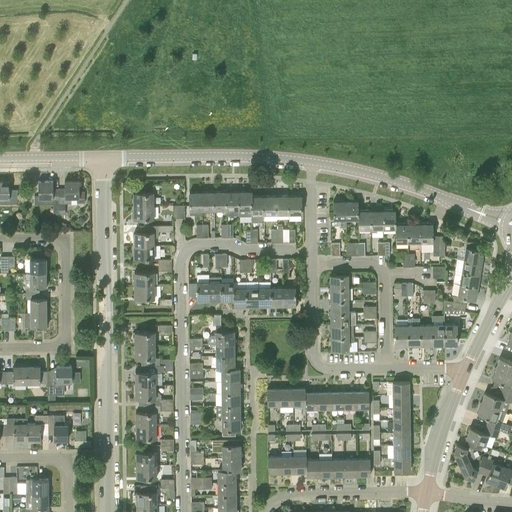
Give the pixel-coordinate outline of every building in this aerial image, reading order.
[(0,198),(9,199),(9,181),(0,180),(0,198)] [(53,180),(38,181),(38,198),(53,198),(53,201),(58,200),(58,188),(53,188),(53,180)] [(64,188),(58,188),(58,200),(59,200),(59,214),(60,214),(64,214),(65,214),(65,203),(71,203),(71,198),(77,198),(77,203),(85,203),(84,191),(79,191),(79,180),(64,180),(64,188)] [(202,191),(189,192),(189,210),(202,210),(202,191)] [(202,191),(202,210),(213,210),(213,191),(202,191)] [(226,191),(213,191),(213,210),(226,210),(226,191)] [(239,191),(226,191),(226,210),(226,215),(239,215),(239,210),(239,191)] [(251,191),(239,191),(239,210),(239,215),(239,216),(251,216),(251,214),(252,214),(251,196),(251,191)] [(153,192),(133,192),(133,206),(153,205),(153,192)] [(288,195),(276,196),(276,214),(288,213),(288,195)] [(301,195),(288,195),(288,213),(301,213),(301,195)] [(263,196),(251,196),(252,214),(264,214),(263,196)] [(276,196),(263,196),(264,214),(276,214),(276,196)] [(333,216),(330,216),(330,219),(339,219),(339,227),(345,227),(345,219),(346,219),(346,201),(333,201),(333,216)] [(358,201),(346,201),(346,219),(358,219),(358,211),(358,201)] [(153,205),(133,206),(133,218),(153,218),(153,205)] [(358,219),(358,229),(371,229),(371,210),(358,211),(358,219)] [(383,210),(371,210),(371,229),(371,232),(376,232),(376,229),(383,229),(383,210)] [(395,210),(383,210),(383,229),(395,229),(395,224),(395,210)] [(61,221),(58,227),(64,230),(67,224),(61,221)] [(420,223),(408,224),(408,242),(420,242),(420,223)] [(420,242),(420,249),(433,249),(433,256),(438,255),(438,236),(433,236),(433,223),(420,223),(420,242)] [(395,229),(396,242),(408,242),(408,224),(395,224),(395,229)] [(141,232),(133,232),(134,245),(154,245),(154,237),(157,237),(158,235),(158,232),(158,231),(173,231),(173,225),(141,225),(141,232)] [(278,229),(276,229),(276,242),(288,242),(288,229),(283,229),(283,225),(278,225),(278,229)] [(466,247),(463,260),(481,263),(483,250),(477,249),(478,243),(467,241),(466,247)] [(339,242),(330,242),(330,244),(330,255),(340,255),(339,242)] [(358,242),(346,242),(346,255),(359,255),(358,242)] [(154,245),(134,245),(134,258),(154,258),(154,245)] [(46,258),(30,258),(30,272),(46,272),(46,258)] [(463,260),(462,272),(479,275),(481,263),(463,260)] [(25,280),(25,287),(26,287),(26,292),(39,292),(39,287),(46,286),(46,272),(30,272),(30,280),(25,280)] [(154,272),(134,272),(134,285),(154,284),(154,272)] [(462,272),(459,284),(477,287),(479,275),(462,272)] [(348,275),(330,275),(330,288),(348,287),(348,275)] [(220,276),(208,277),(209,282),(209,300),(221,300),(221,282),(221,276),(220,276)] [(233,281),(221,282),(221,300),(233,300),(233,288),(233,281)] [(259,287),(257,287),(258,306),(270,305),(270,287),(270,281),(259,281),(259,287)] [(188,282),(188,294),(196,294),(197,300),(209,300),(209,282),(196,282),(188,282)] [(154,284),(134,285),(134,298),(154,298),(154,284)] [(454,295),(452,301),(466,304),(467,298),(475,299),(477,287),(459,284),(458,296),(454,295)] [(257,287),(245,288),(245,306),(258,306),(257,287)] [(282,287),(270,287),(270,305),(283,305),(282,287)] [(295,287),(282,287),(283,305),(296,305),(295,287)] [(348,287),(330,288),(330,300),(348,300),(348,287)] [(233,288),(233,300),(233,306),(245,306),(245,288),(233,288)] [(39,292),(26,292),(26,299),(30,298),(30,312),(46,312),(46,298),(39,298),(39,292)] [(348,300),(330,300),(330,312),(348,312),(348,300)] [(444,300),(444,313),(465,313),(465,310),(466,304),(452,301),(444,300)] [(30,312),(24,312),(24,327),(30,327),(47,327),(46,312),(30,312)] [(348,312),(330,312),(330,324),(353,324),(355,324),(355,312),(348,312)] [(412,318),(407,318),(407,321),(407,324),(408,345),(419,344),(419,324),(412,324),(412,318)] [(444,319),(432,319),(432,324),(432,344),(444,344),(444,324),(444,319)] [(353,324),(330,324),(330,336),(353,336),(353,324)] [(395,325),(395,345),(408,345),(407,324),(395,325)] [(432,324),(419,324),(419,344),(432,344),(432,324)] [(456,324),(444,324),(444,344),(457,344),(456,324)] [(211,335),(208,338),(208,343),(216,343),(234,343),(234,331),(228,331),(228,325),(216,325),(216,335),(211,335)] [(155,332),(134,332),(135,345),(155,345),(155,332)] [(353,336),(330,336),(331,349),(349,349),(349,342),(354,342),(354,336),(353,336)] [(234,343),(216,343),(216,356),(234,355),(234,343)] [(155,345),(135,345),(135,358),(141,358),(141,365),(146,365),(172,364),(172,358),(160,359),(160,357),(155,357),(155,345)] [(234,355),(216,356),(216,368),(234,368),(234,355)] [(511,361),(499,357),(495,368),(511,373),(511,361)] [(147,372),(135,372),(135,385),(156,385),(156,372),(160,370),(172,370),(172,364),(146,365),(147,365),(147,372)] [(56,371),(47,371),(47,383),(47,394),(55,394),(63,393),(63,382),(71,381),(71,372),(71,365),(56,366),(56,371)] [(13,371),(6,371),(6,383),(13,383),(13,384),(26,384),(26,367),(19,367),(19,366),(13,366),(13,371)] [(34,367),(26,367),(26,384),(40,383),(47,383),(47,371),(40,371),(40,366),(34,366),(34,367)] [(202,368),(189,368),(189,377),(202,377),(202,368)] [(234,368),(216,368),(216,369),(220,369),(221,380),(239,380),(239,368),(234,368)] [(511,373),(495,368),(491,378),(495,380),(503,383),(500,390),(511,393),(511,385),(511,381),(511,373)] [(239,380),(221,380),(221,393),(240,392),(239,380)] [(409,381),(393,381),(393,394),(409,394),(409,381)] [(156,385),(135,385),(135,398),(139,398),(139,404),(143,404),(160,404),(160,398),(161,398),(161,394),(158,391),(156,391),(156,385)] [(280,388),(267,389),(267,405),(280,405),(280,388)] [(293,388),(280,388),(280,405),(293,404),(293,388)] [(305,388),(293,388),(293,404),(305,404),(305,409),(305,392),(305,388)] [(485,392),(480,403),(499,410),(503,398),(510,401),(509,401),(511,402),(511,401),(511,393),(500,390),(498,396),(488,393),(485,392)] [(330,391),(318,392),(318,409),(331,409),(330,391)] [(343,391),(330,391),(331,409),(343,408),(343,391)] [(355,391),(343,391),(343,408),(356,408),(355,391)] [(369,391),(355,391),(356,408),(369,408),(369,391)] [(240,392),(221,393),(221,405),(240,405),(240,392)] [(318,392),(305,392),(305,409),(318,409),(318,392)] [(393,394),(389,394),(389,406),(393,406),(393,407),(409,407),(409,394),(393,394)] [(480,403),(477,414),(488,418),(486,425),(499,430),(508,433),(511,425),(502,422),(506,412),(499,410),(480,403)] [(143,412),(135,412),(135,425),(156,424),(156,412),(160,412),(160,410),(160,404),(143,404),(143,412)] [(221,405),(216,405),(216,417),(221,417),(240,417),(240,405),(221,405)] [(409,407),(393,407),(393,419),(409,419),(409,407)] [(64,414),(47,415),(48,434),(54,434),(54,440),(68,440),(68,425),(64,425),(64,414)] [(27,423),(27,439),(35,439),(35,440),(41,440),(41,434),(48,434),(47,415),(35,415),(35,422),(27,423)] [(240,417),(221,417),(221,430),(221,435),(235,435),(235,429),(240,429),(240,417)] [(409,419),(393,419),(393,432),(409,432),(409,419)] [(27,423),(6,423),(7,435),(14,435),(14,440),(19,440),(19,439),(27,439),(27,423)] [(156,424),(135,425),(136,438),(156,438),(156,424)] [(470,426),(466,438),(467,438),(483,444),(485,445),(489,434),(497,437),(499,430),(486,425),(483,431),(470,426)] [(85,440),(85,430),(74,430),(74,440),(85,440)] [(409,432),(393,432),(393,444),(409,444),(409,432)] [(457,444),(453,453),(459,465),(470,460),(469,460),(474,457),(472,452),(474,448),(481,450),(483,444),(467,438),(465,444),(464,446),(457,444)] [(238,439),(212,439),(212,440),(212,451),(222,451),(222,457),(240,457),(240,444),(238,444),(238,439)] [(409,444),(393,444),(394,457),(410,457),(409,444)] [(294,455),(293,455),(294,472),(306,471),(306,459),(306,455),(306,449),(294,449),(294,455)] [(157,452),(136,452),(136,465),(157,464),(157,452)] [(319,459),(319,475),(331,475),(331,458),(331,453),(319,453),(319,459)] [(293,455),(281,456),(281,472),(294,472),(293,455)] [(281,456),(268,456),(268,472),(281,472),(281,456)] [(470,460),(459,465),(465,477),(473,480),(477,472),(482,474),(488,458),(482,456),(477,469),(473,467),(470,460)] [(222,469),(217,469),(217,470),(235,469),(240,469),(240,457),(222,457),(222,469)] [(410,457),(394,457),(394,470),(410,470),(410,457)] [(344,458),(331,458),(331,475),(344,475),(344,458)] [(356,458),(344,458),(344,475),(357,475),(356,458)] [(370,458),(356,458),(357,475),(370,474),(370,458)] [(488,458),(482,474),(487,476),(485,480),(486,480),(496,484),(502,466),(492,462),(493,459),(488,458)] [(319,459),(306,459),(306,471),(306,475),(319,475),(319,459)] [(157,464),(136,465),(136,478),(157,478),(157,464)] [(502,466),(496,484),(505,488),(507,483),(511,485),(511,469),(511,470),(502,466)] [(235,469),(217,470),(217,483),(235,483),(235,469)] [(48,479),(25,479),(26,493),(48,493),(48,479)] [(203,483),(191,483),(191,488),(191,495),(195,495),(195,488),(203,488),(203,483)] [(235,483),(217,483),(217,492),(218,492),(218,495),(236,494),(235,483)] [(142,492),(136,492),(136,505),(157,504),(157,492),(157,485),(142,485),(142,492)] [(20,508),(12,509),(11,511),(40,511),(41,507),(48,507),(48,493),(26,493),(26,507),(20,507),(20,508)] [(21,493),(12,493),(12,502),(21,502),(21,493)] [(236,494),(218,495),(218,507),(236,507),(236,494)]
